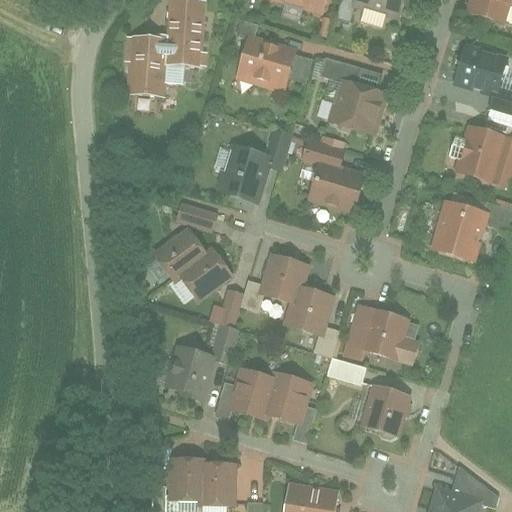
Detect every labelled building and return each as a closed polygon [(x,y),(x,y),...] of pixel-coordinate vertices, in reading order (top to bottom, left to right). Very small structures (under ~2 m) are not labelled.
[(213,1),(199,0),(170,0),(169,35),(133,33),(132,72),(210,75),(213,1)] [(267,0),(267,1),(324,16),(328,0),(267,0)] [(405,0),(353,0),(351,9),(401,21),(405,0)] [(506,0),(474,0),(471,20),(502,26),(506,0)] [(299,51),(247,39),(237,83),(289,95),(299,51)] [(511,62),(456,44),(443,83),(497,101),(493,111),(511,117),(511,94),(502,91),(511,62)] [(382,89),(344,79),(329,131),(367,141),(382,89)] [(289,142),(281,179),(333,192),(343,154),(316,148),(319,136),(292,130),(282,127),(279,140),(289,142)] [(511,175),(511,147),(467,134),(454,177),(506,194),(511,175)] [(268,157),(230,149),(219,199),(257,207),(268,157)] [(491,218),(442,203),(426,255),(475,271),(491,218)] [(209,252),(188,228),(145,265),(167,288),(209,252)] [(231,275),(209,252),(167,288),(190,311),(231,275)] [(310,268),(271,258),(263,289),(251,286),(248,297),(230,293),(222,324),(237,327),(241,312),(262,317),(266,302),(299,310),(310,268)] [(409,319),(360,306),(347,356),(396,369),(409,319)] [(213,343),(167,330),(150,390),(196,403),(213,343)] [(365,369),(332,361),(328,378),(361,386),(365,369)] [(319,387),(278,377),(276,384),(237,373),(226,413),(306,435),(319,387)] [(405,399),(365,389),(354,434),(394,444),(405,399)] [(202,511),(205,464),(170,463),(167,511),(202,511)] [(237,511),(239,466),(205,464),(202,511),(237,511)] [(159,508),(160,488),(147,487),(147,508),(159,508)] [(337,511),(340,496),(288,487),(283,511),(337,511)] [(480,511),(483,505),(433,491),(427,511),(480,511)]
